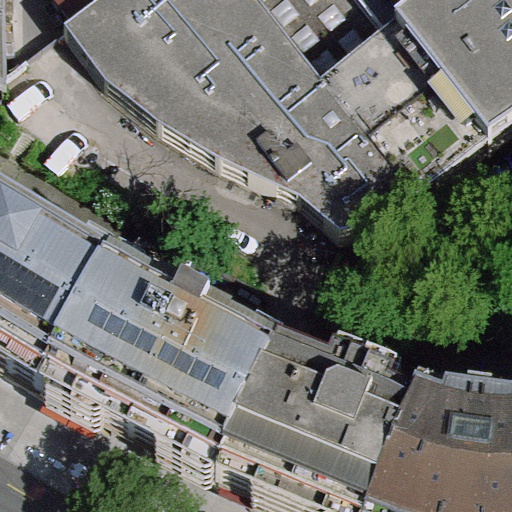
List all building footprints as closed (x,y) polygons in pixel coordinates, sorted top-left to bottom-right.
[(119,1),(117,0),(46,0),(73,37),(119,1)] [(324,97),(248,0),(120,0),(119,1),(73,37),(66,41),(109,98),(163,140),(220,174),(301,213),(341,252),(387,241),(511,143),(511,130),(425,18),(387,48),(324,97)] [(248,0),(324,97),(387,48),(349,0),(248,0)] [(349,0),(387,48),(425,18),(447,0),(349,0)] [(511,0),(447,0),(425,18),(511,130),(511,0)] [(115,283),(0,212),(0,373),(46,401),(115,283)] [(262,359),(115,283),(46,401),(203,482),(221,492),(284,369),(262,359)] [(329,388),(284,369),(221,492),(271,511),(378,511),(415,422),(394,414),(399,402),(334,377),(329,388)] [(415,422),(378,511),(511,511),(511,430),(510,431),(492,429),(493,419),(471,417),(470,427),(446,422),(420,411),(415,422)]
